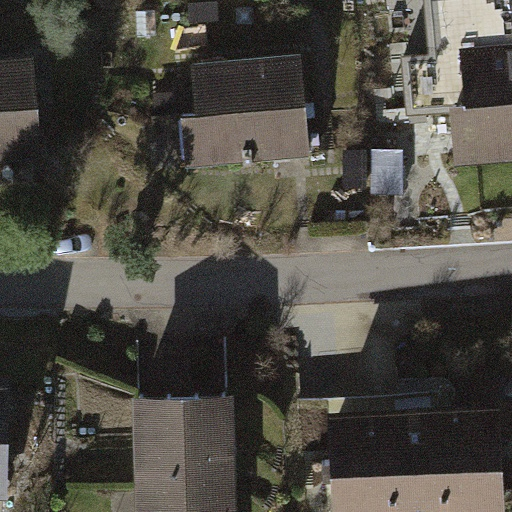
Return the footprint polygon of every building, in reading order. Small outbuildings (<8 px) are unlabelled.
[(458,99),(461,140),(511,135),(511,0),(433,0),(438,41),(409,44),(414,103),(458,99)] [(313,53),(197,60),(200,115),(190,115),(193,165),(320,157),(313,53)] [(48,59),(0,61),(0,165),(53,163),(48,59)] [(23,382),(0,381),(0,498),(21,499),(23,382)] [(249,511),(249,397),(144,397),(144,511),(249,511)] [(402,412),(339,414),(342,511),(511,511),(507,407),(449,410),(448,402),(402,404),(402,412)]
